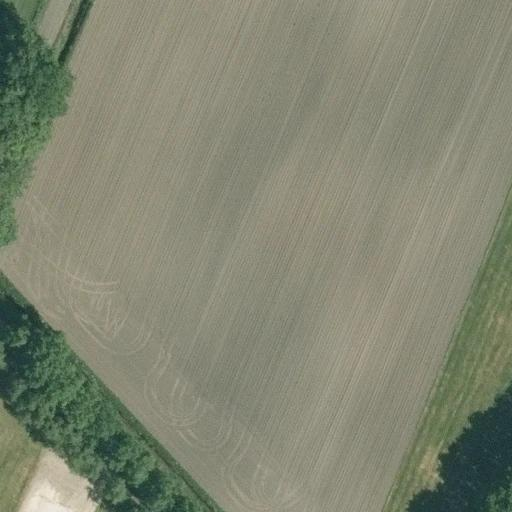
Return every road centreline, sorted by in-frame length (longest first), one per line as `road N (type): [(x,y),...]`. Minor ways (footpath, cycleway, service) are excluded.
road 1 (unclassified): [(173,511),(0,323)]
road 2 (tertiary): [(0,144),(59,0)]
